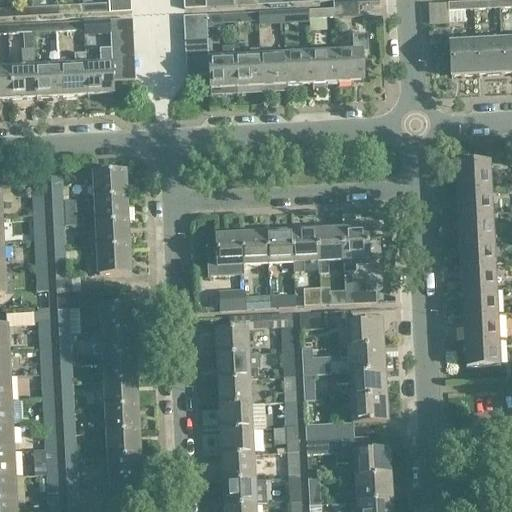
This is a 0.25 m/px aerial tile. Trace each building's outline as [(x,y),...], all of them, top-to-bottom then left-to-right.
[(203,0),(181,0),(182,9),(204,8),(204,0),(203,0)] [(210,0),(204,0),(204,8),(204,9),(231,8),(230,0),(210,0)] [(130,13),(129,1),(107,2),(108,6),(108,14),(130,13)] [(511,1),(497,2),(497,10),(511,9),(511,1)] [(472,4),(472,12),(497,10),(497,2),(472,4)] [(472,12),(472,4),(447,5),(447,13),(472,12)] [(332,7),(332,11),(333,20),(359,19),(358,5),(332,7)] [(441,21),(445,10),(430,5),(427,16),(441,21)] [(108,6),(81,7),(82,16),(108,14),(108,6)] [(81,7),(56,8),(57,17),(82,16),(81,7)] [(31,18),(57,17),(56,8),(31,9),(31,18)] [(5,11),(5,19),(31,18),(31,9),(5,11)] [(332,11),(307,12),(307,21),(333,20),(332,11)] [(307,12),(281,13),(282,23),(307,21),(307,12)] [(257,15),(257,24),(282,23),(281,13),(257,15)] [(257,15),(231,16),(232,25),(257,24),(257,15)] [(206,30),(206,26),(205,17),(205,16),(183,17),(184,31),(206,30)] [(231,16),(205,17),(206,26),(232,25),(231,16)] [(109,31),(109,35),(131,34),(130,20),(109,21),(109,22),(109,31)] [(109,22),(82,24),(83,33),(109,31),(109,22)] [(82,24),(57,25),(58,34),(83,33),(82,24)] [(32,35),(58,34),(57,25),(32,26),(32,35)] [(32,26),(6,27),(6,37),(32,35),(32,26)] [(206,30),(184,31),(185,43),(207,42),(206,30)] [(110,47),(132,45),(131,34),(109,35),(110,41),(110,47)] [(352,52),(335,53),(337,84),(363,83),(361,53),(367,52),(367,35),(351,36),(352,52)] [(207,42),(185,43),(185,55),(207,53),(207,42)] [(511,75),(511,42),(499,43),(501,76),(511,75)] [(501,76),(499,43),(474,44),(476,77),(501,76)] [(476,77),(474,44),(448,45),(450,78),(476,77)] [(111,58),(132,57),(132,45),(110,47),(110,50),(111,58)] [(84,66),(86,97),(113,96),(112,82),(111,70),(111,64),(111,58),(110,50),(99,51),(100,65),(84,66)] [(249,57),(233,58),(235,89),(261,88),(259,57),(259,50),(248,50),(249,57)] [(207,53),(185,55),(186,66),(208,65),(208,59),(207,59),(207,53)] [(311,85),(337,84),(335,53),(309,54),(311,85)] [(309,54),(284,56),(285,87),(311,85),(309,54)] [(10,101),(36,100),(34,69),(33,55),(21,55),(22,69),(8,70),(10,101)] [(74,66),(59,67),(61,99),(86,97),(84,66),(84,56),(74,56),(74,66)] [(259,57),(261,88),(261,94),(286,93),(285,87),(284,56),(259,57)] [(111,70),(133,69),(132,57),(111,58),(111,64),(111,70)] [(235,89),(233,58),(208,59),(208,65),(209,76),(210,97),(225,96),(225,90),(235,89)] [(208,65),(186,66),(186,78),(209,76),(208,65)] [(36,100),(61,99),(59,67),(34,69),(36,100)] [(133,69),(111,70),(112,82),(134,81),(133,69)] [(0,101),(10,101),(8,70),(0,70),(0,101)] [(457,192),(490,190),(489,165),(455,166),(457,192)] [(94,200),(124,199),(123,174),(93,175),(94,200)] [(62,202),(62,190),(61,178),(49,179),(50,203),(62,202)] [(457,192),(458,217),(491,215),(490,190),(457,192)] [(30,193),(31,221),(43,220),(42,193),(30,193)] [(124,199),(94,200),(95,226),(125,224),(124,199)] [(51,211),(52,228),(64,227),(63,210),(51,211)] [(459,243),(492,241),(491,215),(458,217),(459,243)] [(31,221),(33,246),(45,245),(43,220),(31,221)] [(125,224),(95,226),(96,251),(126,249),(125,224)] [(317,264),(318,264),(318,276),(328,276),(328,263),(343,263),(341,232),(341,227),(316,228),(317,264)] [(291,229),(291,235),(292,265),(293,276),(303,275),(303,265),(317,264),(316,228),(291,229)] [(241,237),(243,268),(268,266),(266,236),(266,230),(250,231),(251,237),(241,237)] [(366,231),(341,232),(343,263),(368,261),(366,231)] [(65,252),(64,235),(52,236),(53,253),(65,252)] [(268,266),(292,265),(291,235),(266,236),(268,266)] [(216,238),(217,265),(207,265),(208,279),(244,277),(243,268),(241,237),(216,238)] [(494,266),(492,241),(459,243),(461,268),(494,266)] [(33,246),(34,271),(46,270),(45,245),(33,246)] [(126,249),(96,251),(97,276),(127,275),(126,249)] [(54,279),(66,278),(65,260),(53,261),(54,279)] [(494,266),(461,268),(462,293),(495,292),(494,266)] [(46,270),(34,271),(35,294),(47,294),(46,270)] [(78,278),(66,278),(54,279),(55,293),(79,292),(78,278)] [(511,288),(498,288),(498,307),(511,307),(511,288)] [(319,290),(319,297),(320,308),(345,307),(344,296),(328,296),(328,290),(319,290)] [(495,292),(462,293),(463,319),(496,317),(495,292)] [(344,296),(345,307),(375,305),(375,294),(344,296)] [(218,295),(219,313),(245,312),(244,301),(244,295),(218,295)] [(294,298),(294,309),(320,308),(319,297),(294,298)] [(270,310),(294,309),(294,298),(269,299),(270,310)] [(269,299),(244,301),(245,312),(270,310),(269,299)] [(77,300),(55,300),(56,311),(78,310),(77,300)] [(1,318),(29,317),(29,303),(0,304),(1,318)] [(99,334),(129,333),(128,307),(98,309),(99,334)] [(38,354),(50,353),(48,310),(37,310),(38,354)] [(299,317),(299,332),(323,331),(322,316),(299,317)] [(279,329),(281,356),(292,355),(290,317),(229,320),(230,333),(246,332),(271,330),(279,329)] [(496,317),(463,319),(464,344),(498,342),(496,317)] [(57,336),(69,336),(68,319),(56,319),(57,336)] [(347,350),(382,348),(381,323),(346,325),(347,350)] [(215,333),(217,359),(247,357),(246,332),(230,333),(215,333)] [(129,333),(99,334),(100,359),(130,358),(129,333)] [(498,342),(464,344),(466,369),(499,368),(498,342)] [(57,344),(58,361),(70,361),(69,344),(57,344)] [(382,348),(347,350),(349,375),(384,373),(382,348)] [(50,353),(38,354),(40,379),(51,378),(50,353)] [(0,380),(9,380),(8,355),(0,355),(0,380)] [(282,380),(294,380),(292,355),(281,356),(282,380)] [(247,357),(217,359),(218,383),(248,382),(257,381),(257,371),(248,371),(247,357)] [(130,358),(100,359),(101,384),(131,383),(130,358)] [(301,378),(313,377),(312,361),(301,362),(301,378)] [(58,369),(59,386),(71,386),(70,369),(58,369)] [(335,386),(349,386),(350,400),(385,398),(384,373),(349,375),(335,376),(335,386)] [(301,378),(302,386),(302,404),(314,403),(313,377),(301,378)] [(51,378),(40,379),(41,404),(53,403),(51,378)] [(0,405),(10,405),(9,380),(0,380),(0,405)] [(282,380),(283,405),(295,405),(294,380),(282,380)] [(248,382),(218,383),(219,409),(250,407),(248,382)] [(131,383),(101,384),(102,409),(132,408),(131,383)] [(60,394),(61,411),(72,411),(72,394),(60,394)] [(350,400),(352,426),(387,424),(385,398),(350,400)] [(53,403),(41,404),(42,429),(54,428),(53,403)] [(0,431),(11,430),(10,405),(0,405),(0,431)] [(295,405),(283,405),(284,430),(296,429),(295,405)] [(219,409),(220,433),(251,432),(250,407),(219,409)] [(132,408),(102,409),(103,434),(133,433),(132,408)] [(61,419),(62,436),(74,436),(73,419),(61,419)] [(352,426),(328,427),(304,428),(305,442),(353,439),(352,426)] [(54,428),(42,429),(43,454),(55,453),(54,428)] [(296,429),(284,430),(286,456),(297,455),(296,429)] [(0,456),(13,456),(11,430),(0,431),(0,456)] [(220,433),(222,459),(252,457),(251,432),(220,433)] [(133,433),(103,434),(104,459),(134,458),(133,433)] [(354,439),(353,439),(305,442),(305,457),(335,456),(336,466),(354,465),(355,481),(390,479),(388,451),(355,453),(354,439)] [(62,444),(63,461),(75,461),(74,444),(62,444)] [(55,453),(43,454),(45,479),(56,478),(55,453)] [(297,455),(286,456),(287,480),(299,480),(297,455)] [(0,456),(0,481),(14,481),(13,456),(0,456)] [(252,457),(222,459),(223,484),(253,482),(252,457)] [(104,459),(105,484),(135,483),(134,458),(104,459)] [(63,469),(64,486),(76,486),(75,469),(63,469)] [(56,478),(45,479),(46,504),(58,504),(56,478)] [(390,479),(355,481),(357,505),(391,503),(390,479)] [(299,480),(287,480),(288,505),(300,505),(299,480)] [(0,506),(15,506),(14,481),(0,481),(0,506)] [(253,482),(223,484),(224,509),(255,507),(253,482)] [(135,483),(105,484),(106,510),(136,509),(135,483)] [(308,507),(320,507),(318,491),(307,491),(308,507)] [(65,494),(65,511),(77,511),(77,494),(65,494)] [(391,511),(391,503),(357,505),(356,511),(391,511)]
